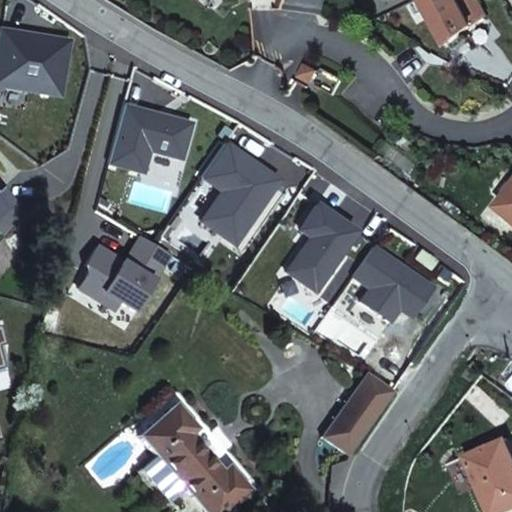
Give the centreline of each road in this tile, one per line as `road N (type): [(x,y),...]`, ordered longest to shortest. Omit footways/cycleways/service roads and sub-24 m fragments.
road 1 (residential): [(240,91),(292,35),(339,48),(426,119),(479,133),(511,123)]
road 2 (residential): [(511,270),(240,91)]
road 3 (residential): [(369,511),(373,472),(492,316)]
road 4 (residential): [(240,91),(91,0)]
